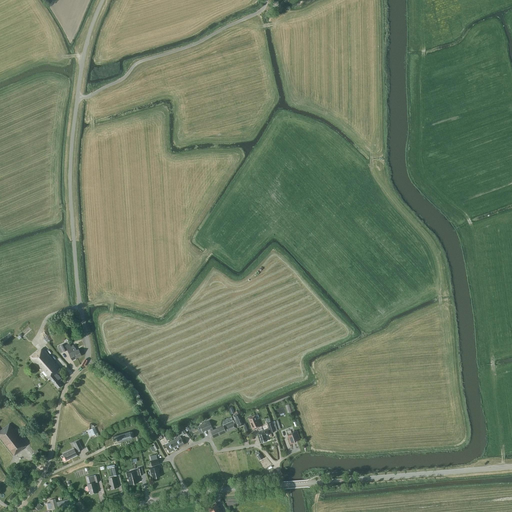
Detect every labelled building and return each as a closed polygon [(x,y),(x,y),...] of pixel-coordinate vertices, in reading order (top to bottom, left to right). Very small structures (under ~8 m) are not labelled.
[(21,333),(25,338),(34,331),(29,326),(21,333)] [(69,344),(77,358),(81,356),(78,350),(76,351),(75,347),(74,347),(73,345),(76,344),(75,341),(69,344)] [(77,358),(69,344),(65,346),(64,344),(61,345),(64,352),(67,350),(69,354),(72,360),(77,358)] [(61,370),(50,358),(42,348),(30,358),(48,380),(49,379),(57,388),(61,385),(59,382),(61,380),(56,374),(61,370)] [(238,413),(232,415),(237,428),(243,425),(238,413)] [(260,427),(256,418),(255,415),(247,418),(250,423),(253,430),(260,427)] [(213,430),(209,420),(200,424),(203,432),(210,429),(210,431),(213,438),(236,428),(233,420),(223,425),(213,430)] [(260,443),(267,441),(265,436),(271,434),(270,433),(275,431),(272,422),(267,423),(269,429),(257,433),(260,443)] [(0,430),(0,439),(13,456),(21,449),(25,445),(8,424),(0,430)] [(290,443),(294,442),(294,440),(299,438),(296,430),(291,432),(291,433),(287,435),(289,439),(288,439),(289,442),(290,442),(290,443)] [(115,444),(131,439),(133,438),(134,435),(133,433),(132,432),(129,431),(112,436),(113,438),(114,442),(115,444)] [(172,440),(176,448),(184,444),(179,436),(172,440)] [(83,449),(78,440),(73,443),(75,447),(73,448),(62,453),(66,460),(77,455),(75,453),(77,452),(83,449)] [(176,448),(172,440),(165,444),(166,447),(165,447),(169,452),(176,448)] [(157,458),(156,455),(150,456),(151,460),(150,460),(152,466),(152,467),(150,468),(151,475),(152,475),(153,478),(160,477),(157,466),(156,466),(156,465),(159,464),(158,458),(157,458)] [(143,474),(141,468),(137,468),(138,471),(135,471),(126,473),(128,479),(130,484),(138,482),(136,475),(139,475),(143,474)] [(97,492),(94,483),(99,481),(98,475),(94,476),(94,475),(88,476),(89,481),(90,483),(87,484),(88,491),(89,491),(90,494),(97,492)] [(117,487),(114,477),(108,478),(109,485),(110,485),(111,489),(117,487)] [(56,503),(55,498),(50,500),(52,511),(58,510),(57,509),(59,508),(60,511),(71,509),(68,499),(56,503)] [(219,508),(216,503),(207,507),(209,511),(222,511),(220,507),(219,508)]
